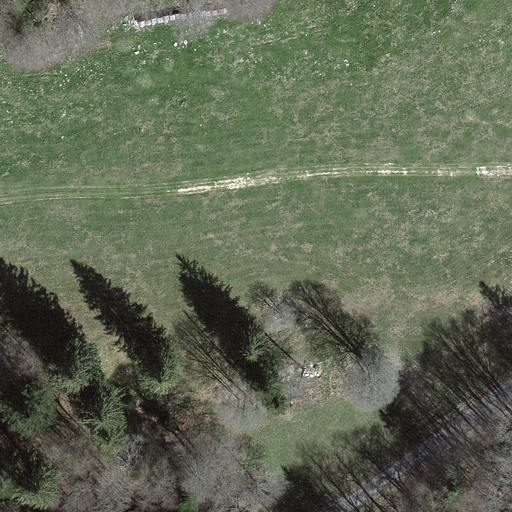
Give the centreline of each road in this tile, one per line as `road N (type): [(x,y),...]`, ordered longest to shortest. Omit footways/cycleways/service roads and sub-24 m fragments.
road 1 (track): [(511,176),(334,175),(0,210)]
road 2 (unclassified): [(511,401),(343,511)]
